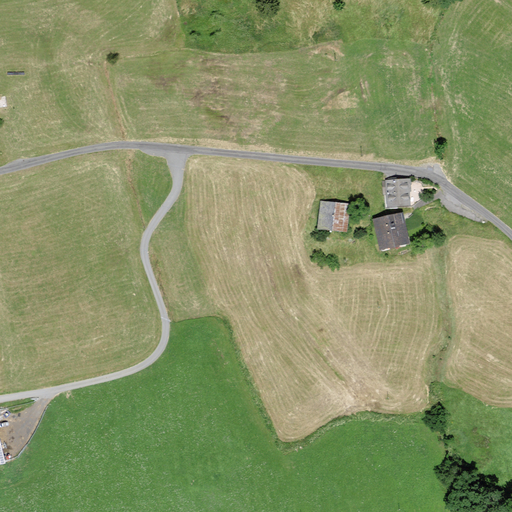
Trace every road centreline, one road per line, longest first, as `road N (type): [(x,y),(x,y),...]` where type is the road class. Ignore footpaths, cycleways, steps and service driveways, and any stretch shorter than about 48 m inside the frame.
road 1 (residential): [(173,150),(175,189),(142,254),(164,319),(158,353),(112,378),(0,401)]
road 2 (unclassified): [(511,236),(424,174),(173,150)]
road 3 (unclassified): [(173,150),(113,145),(0,172)]
